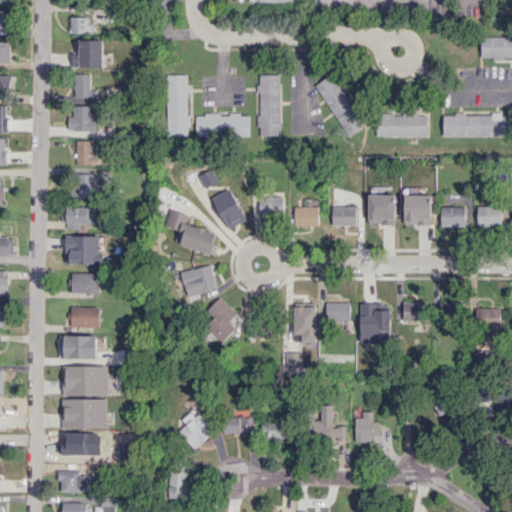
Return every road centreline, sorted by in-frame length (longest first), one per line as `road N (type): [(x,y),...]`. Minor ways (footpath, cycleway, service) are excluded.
road 1 (residential): [(44,0),(38,511)]
road 2 (residential): [(385,39),(385,55),(396,64),(409,61),(413,47),(395,34),(210,35),(196,23),(192,0)]
road 3 (residential): [(433,477),(248,479),(231,466),(220,473),(222,482),(239,487),(248,479)]
road 4 (residential): [(511,268),(259,265)]
